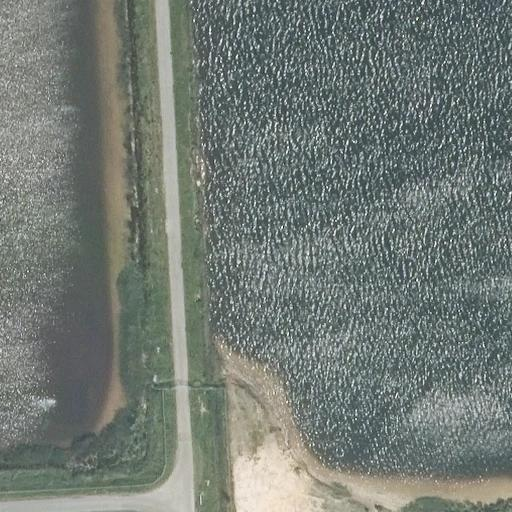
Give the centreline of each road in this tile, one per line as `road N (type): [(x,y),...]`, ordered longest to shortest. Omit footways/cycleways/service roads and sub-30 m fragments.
road 1 (unclassified): [(186,499),(161,0)]
road 2 (unclassified): [(0,510),(186,499)]
